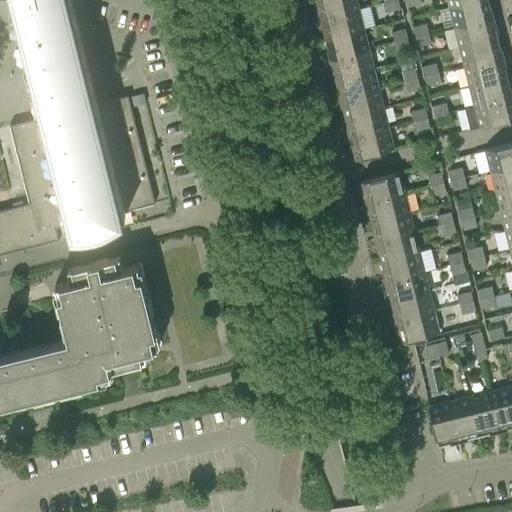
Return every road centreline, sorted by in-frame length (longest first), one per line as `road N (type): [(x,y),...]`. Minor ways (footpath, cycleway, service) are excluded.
road 1 (residential): [(262,511),(269,399),(160,0)]
road 2 (residential): [(427,487),(393,432),(287,0)]
